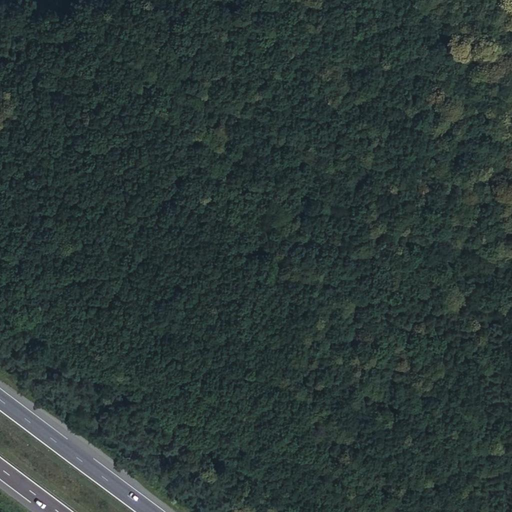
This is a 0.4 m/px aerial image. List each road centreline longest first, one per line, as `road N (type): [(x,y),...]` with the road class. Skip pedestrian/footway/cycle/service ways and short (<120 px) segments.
road 1 (track): [(376,0),(319,26),(222,99),(225,130),(198,200),(196,247),(213,409),(27,314)]
road 2 (track): [(398,222),(437,143),(436,106),(418,58),(421,0)]
road 3 (motorway): [(150,511),(0,400)]
road 4 (track): [(511,257),(398,222)]
